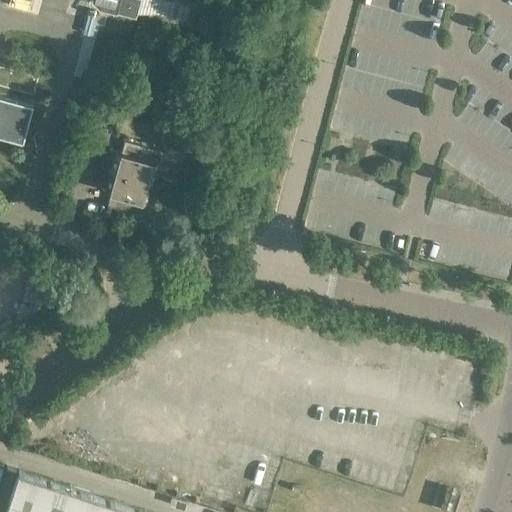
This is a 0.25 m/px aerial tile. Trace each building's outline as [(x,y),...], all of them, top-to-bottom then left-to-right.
[(89,0),(83,22),(104,28),(109,7),(115,9),(116,6),(135,11),(138,0),(89,0)] [(227,23),(219,51),(232,54),(242,22),(234,19),(233,25),(227,23)] [(0,136),(22,142),(32,105),(0,96),(0,136)] [(116,151),(110,171),(150,182),(155,162),(160,163),(164,150),(139,144),(124,140),(121,152),(116,151)] [(110,171),(105,191),(109,193),(106,204),(122,208),(146,215),(150,202),(145,201),(150,182),(110,171)] [(232,294),(223,331),(246,337),(254,298),(232,294)] [(254,298),(246,337),(267,341),(275,303),(254,298)] [(275,303),(267,341),(288,346),(296,308),(275,303)] [(186,304),(168,317),(191,349),(209,335),(186,304)] [(296,308),(288,346),(309,350),(317,312),(296,308)] [(317,312),(309,350),(330,355),(338,317),(317,312)] [(168,317),(150,330),(173,362),(191,349),(168,317)] [(338,317),(330,355),(351,360),(359,322),(338,317)] [(359,322),(351,360),(372,364),(381,326),(359,322)] [(381,326),(372,364),(394,369),(404,338),(401,337),(403,331),(381,326)] [(150,330),(133,343),(156,374),(173,362),(150,330)] [(393,414),(383,445),(415,455),(445,465),(478,362),(404,338),(394,370),(393,370),(387,386),(415,395),(407,419),(393,414)] [(133,343),(115,356),(139,387),(156,374),(133,343)] [(115,356),(98,368),(121,400),(139,387),(115,356)] [(98,368),(80,381),(104,413),(121,400),(98,368)] [(238,371),(235,383),(243,385),(246,373),(238,371)] [(246,373),(243,385),(250,387),(253,375),(246,373)] [(212,377),(205,382),(213,392),(219,387),(212,377)] [(80,381),(63,394),(86,426),(104,413),(80,381)] [(205,382),(199,387),(206,396),(213,392),(205,382)] [(268,382),(266,390),(278,393),(279,384),(268,382)] [(279,384),(278,393),(289,395),(291,387),(279,384)] [(310,391),(308,399),(320,402),(322,394),(310,391)] [(63,394),(45,408),(68,439),(86,426),(63,394)] [(322,394),(320,402),(331,404),(333,396),(322,394)] [(189,399),(179,406),(184,413),(194,406),(189,399)] [(179,406),(170,413),(175,420),(184,413),(179,406)] [(355,409),(352,421),(359,423),(362,411),(355,409)] [(362,411),(359,423),(367,424),(370,413),(362,411)] [(154,425),(144,432),(149,438),(159,431),(154,425)] [(144,432),(135,439),(140,445),(149,438),(144,432)] [(98,441),(94,453),(102,455),(105,443),(98,441)] [(375,442),(372,453),(379,456),(383,445),(375,442)] [(105,443),(102,455),(109,457),(113,446),(105,443)] [(415,455),(409,475),(445,487),(452,467),(445,465),(415,455)] [(145,511),(17,470),(3,511),(145,511)] [(360,470),(356,481),(364,484),(368,472),(360,470)] [(409,475),(402,496),(438,508),(445,487),(409,475)] [(356,481),(353,493),(360,495),(364,484),(356,481)] [(402,496),(396,511),(436,511),(438,508),(402,496)]
